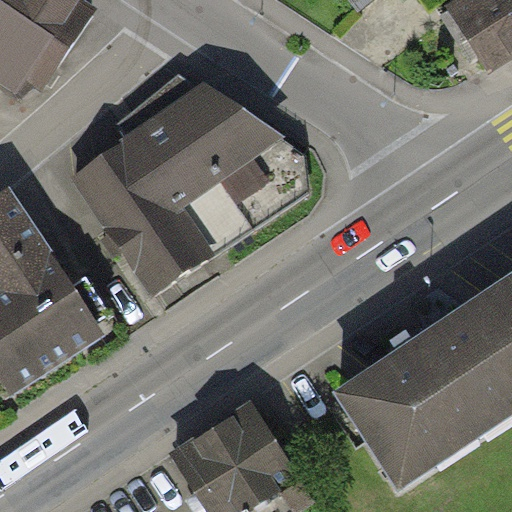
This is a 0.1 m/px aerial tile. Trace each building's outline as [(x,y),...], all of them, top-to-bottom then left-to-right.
[(93,21),(62,0),(0,0),(0,88),(32,109),(93,21)] [(347,0),(359,14),(376,0),(347,0)] [(511,59),(511,0),(485,0),(443,25),(476,81),(511,59)] [(149,135),(79,182),(156,299),(307,198),(304,162),(183,81),(136,117),(149,135)] [(98,340),(8,203),(0,208),(0,378),(11,396),(98,340)] [(511,417),(511,289),(340,405),(399,493),(511,417)] [(264,511),(296,493),(256,426),(169,478),(189,511),(264,511)]
